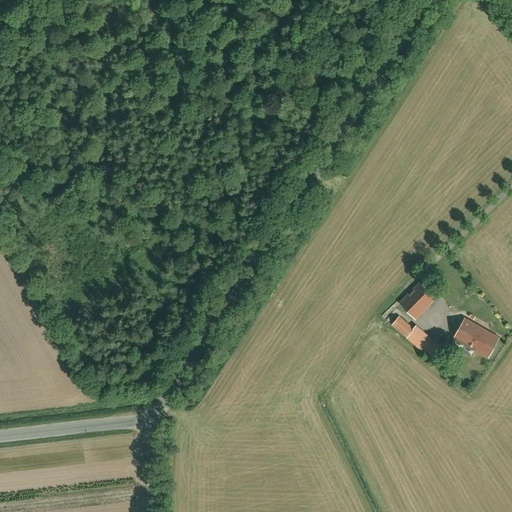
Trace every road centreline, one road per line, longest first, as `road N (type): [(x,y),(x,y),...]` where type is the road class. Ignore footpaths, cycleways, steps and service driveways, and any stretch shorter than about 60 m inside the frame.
road 1 (unclassified): [(145,418),(437,0)]
road 2 (unclassified): [(0,437),(145,418)]
